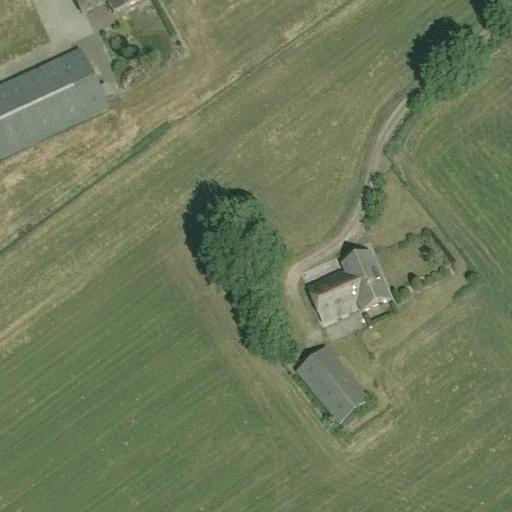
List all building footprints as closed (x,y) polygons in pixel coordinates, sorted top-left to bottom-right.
[(126,9),(143,0),(72,0),(81,16),(106,2),(113,15),(125,8),(126,9)] [(25,41),(26,48),(67,44),(65,25),(48,26),(47,19),(13,23),(15,42),(25,41)] [(79,54),(0,89),(0,160),(106,112),(79,54)] [(343,267),(345,273),(308,290),(324,324),(360,308),(362,314),(390,302),(371,255),(343,267)] [(328,352),(298,375),(339,427),(369,404),(328,352)]
